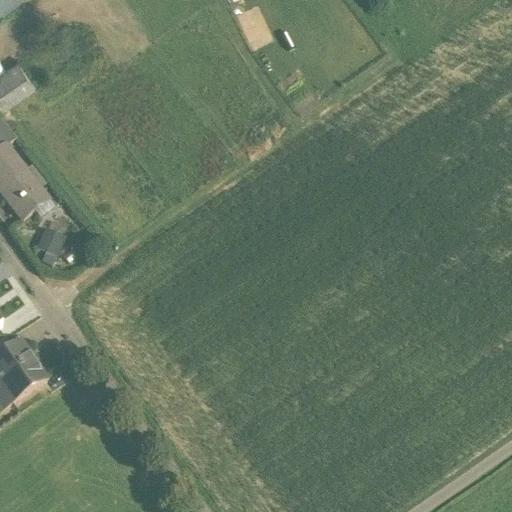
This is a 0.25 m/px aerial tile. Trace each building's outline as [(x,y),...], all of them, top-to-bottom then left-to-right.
[(0,0),(0,11),(17,0),(0,0)] [(18,62),(0,74),(0,103),(31,82),(18,62)] [(1,126),(0,126),(0,153),(6,149),(7,151),(15,144),(1,126)] [(7,151),(6,149),(0,153),(0,190),(7,199),(4,201),(22,224),(48,204),(7,151)] [(61,261),(68,241),(46,234),(39,253),(61,261)] [(20,354),(15,353),(0,363),(0,393),(10,408),(44,385),(27,360),(23,359),(20,354)]
